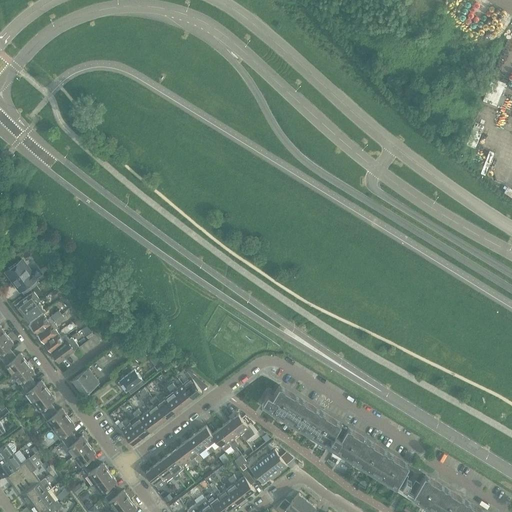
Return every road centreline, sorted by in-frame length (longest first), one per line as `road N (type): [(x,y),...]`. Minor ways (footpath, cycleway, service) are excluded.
road 1 (secondary): [(9,71),(54,30),(100,10),(146,6),(188,16),(230,41),(375,169),(511,253)]
road 2 (secondary): [(306,345),(6,108)]
road 3 (secondary): [(0,130),(72,190),(306,345)]
road 4 (secondary): [(511,227),(391,146),(216,0)]
road 5 (residential): [(509,511),(408,441),(267,360)]
road 6 (secondary): [(511,471),(306,345)]
road 7 (residential): [(123,463),(0,304)]
road 8 (residential): [(123,463),(267,360)]
road 9 (residential): [(353,511),(297,476),(251,511)]
